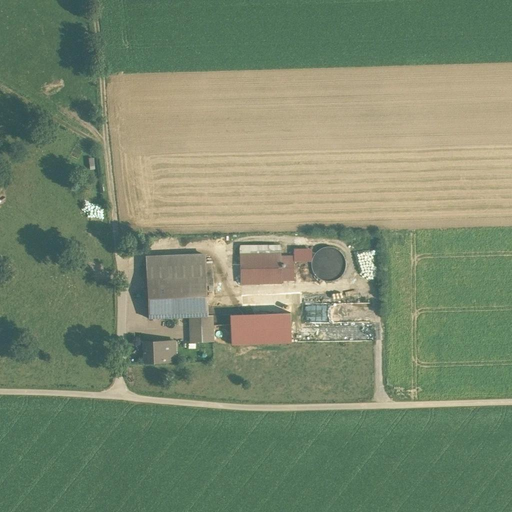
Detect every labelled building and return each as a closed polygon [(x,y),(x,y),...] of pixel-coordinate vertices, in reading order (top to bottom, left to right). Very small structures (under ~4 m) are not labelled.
[(281,254),(241,254),(241,284),(281,284),(281,254)] [(206,256),(145,258),(146,279),(207,277),(206,256)] [(207,277),(146,279),(148,319),(190,317),(208,316),(207,277)] [(233,315),(233,344),(291,342),(291,314),(233,315)] [(208,316),(190,317),(191,342),(213,341),(212,316),(208,316)] [(168,342),(144,343),(145,362),(164,362),(164,355),(168,355),(168,342)]
